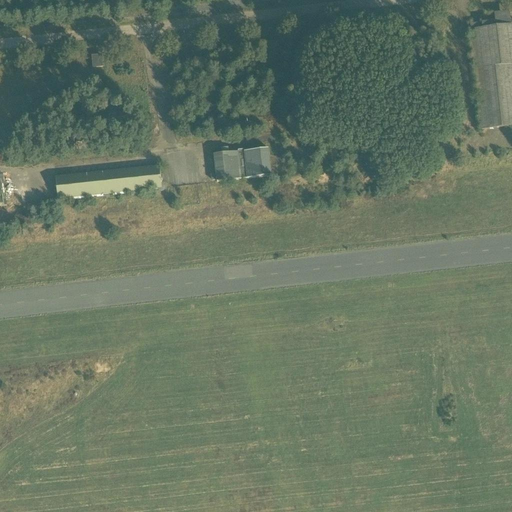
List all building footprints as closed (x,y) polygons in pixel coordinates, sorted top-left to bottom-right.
[(476,74),(482,131),(490,130),(490,128),(493,127),(493,130),(511,127),(511,35),(511,27),(500,28),(500,25),(495,26),(495,29),(482,30),(483,33),(479,33),(479,30),(471,31),(475,70),(478,70),(478,74),(476,74)] [(92,57),(93,68),(102,67),(101,56),(92,57)] [(459,140),(462,144),(469,138),(466,135),(459,140)] [(217,182),(217,184),(288,176),(287,165),(270,167),(268,150),(245,153),(238,153),(229,155),(228,149),(221,150),(222,155),(214,156),(216,176),(212,177),(212,182),(217,182)] [(56,179),(58,202),(104,197),(106,199),(109,199),(111,197),(111,196),(131,194),(131,195),(133,196),(135,196),(137,194),(137,193),(158,191),(159,191),(161,193),(163,193),(165,191),(165,188),(163,186),(162,186),(159,168),(56,179)]
